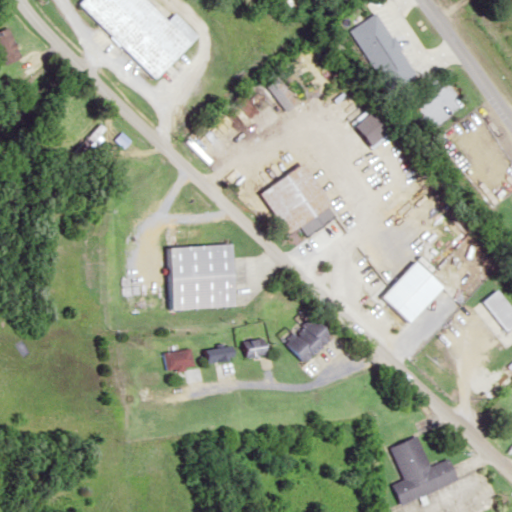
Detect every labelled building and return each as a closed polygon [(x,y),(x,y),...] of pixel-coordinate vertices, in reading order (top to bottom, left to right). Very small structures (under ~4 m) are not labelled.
[(72,0),(71,1),(149,79),(193,35),(169,11),(161,19),(141,0),(72,0)] [(384,91),(412,73),(370,11),(342,29),(384,91)] [(0,62),(17,58),(9,26),(0,28),(0,62)] [(279,112),(292,102),(271,75),(258,85),(279,112)] [(100,128),(95,123),(70,150),(75,154),(100,128)] [(296,162),(253,191),(283,234),(297,225),(302,233),(331,213),(296,162)] [(162,309),(223,306),(220,244),(159,247),(162,309)] [(477,300),(500,330),(511,320),(511,312),(493,288),(477,300)] [(276,344),(296,364),(324,336),(304,316),(276,344)] [(255,339),(238,342),(241,357),(258,353),(255,339)] [(164,372),(192,364),(187,346),(159,354),(164,372)] [(197,361),(223,361),(223,348),(197,348),(197,361)] [(422,465),(410,434),(382,444),(395,479),(383,483),(391,503),(450,480),(441,458),(422,465)]
